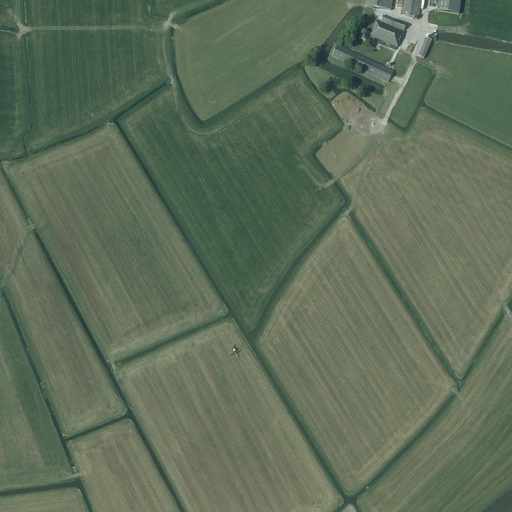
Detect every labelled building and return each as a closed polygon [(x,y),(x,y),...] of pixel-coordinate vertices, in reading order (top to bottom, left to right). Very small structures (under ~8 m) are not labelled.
[(391,11),(392,0),(365,0),(365,7),(391,11)] [(403,0),(401,16),(418,18),(421,0),(403,0)] [(438,0),(437,11),(459,15),(461,0),(438,0)] [(369,39),(370,39),(371,37),(392,46),(397,48),(406,24),(394,19),(392,27),(376,20),(371,34),(363,30),(359,39),(367,42),(369,39)] [(418,56),(424,59),(432,41),(426,38),(418,56)] [(388,83),(392,74),(393,71),(392,71),(337,45),(332,56),(388,83)]
